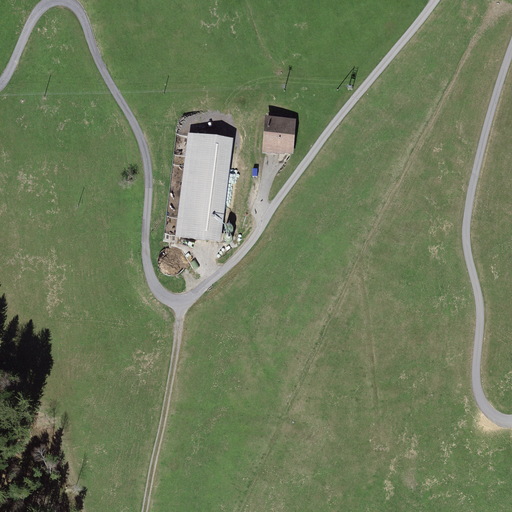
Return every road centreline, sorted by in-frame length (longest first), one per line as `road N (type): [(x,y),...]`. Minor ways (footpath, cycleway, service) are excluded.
road 1 (unclassified): [(0,83),(40,12),(59,6),(81,18),(147,159),(145,265),(169,299),(190,302),(245,250),(433,0)]
road 2 (unclassified): [(511,52),(469,216),(479,388),(486,403),(511,413)]
